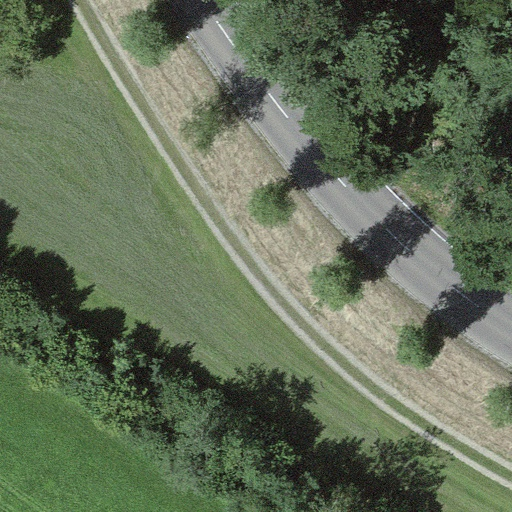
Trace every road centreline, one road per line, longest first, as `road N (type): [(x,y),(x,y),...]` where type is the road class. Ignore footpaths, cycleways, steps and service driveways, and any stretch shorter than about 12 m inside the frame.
road 1 (track): [(511,476),(378,393),(280,300),(216,216),(78,0)]
road 2 (tertiary): [(196,0),(284,120),(402,245),(511,327)]
